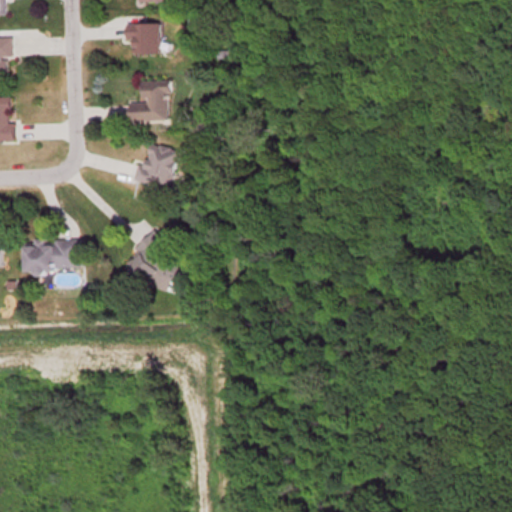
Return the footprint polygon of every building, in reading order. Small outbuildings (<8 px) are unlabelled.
[(129,39),(134,39),(134,51),(161,51),(161,22),(129,22),(129,39)] [(13,35),(0,36),(0,79),(9,79),(8,54),(14,54),(13,35)] [(131,117),(171,117),(170,79),(142,79),(142,99),(131,99),(131,117)] [(0,138),(15,139),(14,95),(0,95),(0,138)] [(181,148),(150,140),(144,164),(140,162),(136,178),(171,187),(181,148)] [(173,282),(186,270),(166,247),(169,244),(157,230),(126,258),(157,291),(170,279),(173,282)] [(82,238),(36,238),(36,244),(26,244),(26,268),(82,268),(82,238)]
